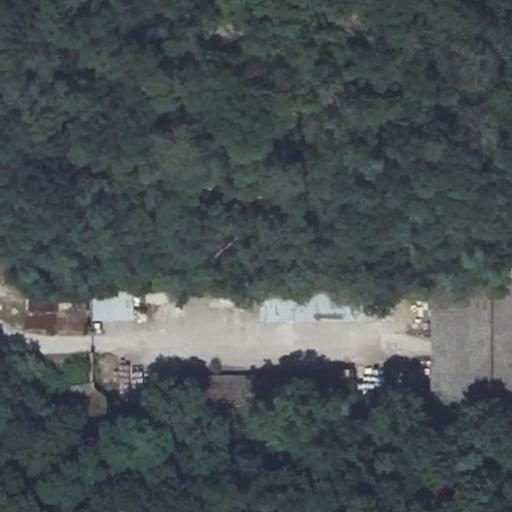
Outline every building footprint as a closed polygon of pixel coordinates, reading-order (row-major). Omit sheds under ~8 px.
[(511,283),(454,283),(455,377),(455,418),(511,410),(511,283)] [(89,294),(91,320),(133,318),(131,291),(89,294)] [(261,318),(360,318),(360,291),(261,291),(261,318)] [(88,331),(87,297),(22,300),(23,333),(88,331)] [(308,371),(307,404),(348,403),(346,362),(308,362),(308,371)] [(308,371),(184,370),(183,403),(307,404),(308,371)] [(436,394),(419,405),(419,418),(455,418),(455,377),(435,378),(436,394)] [(105,379),(72,380),(71,416),(104,416),(105,379)]
